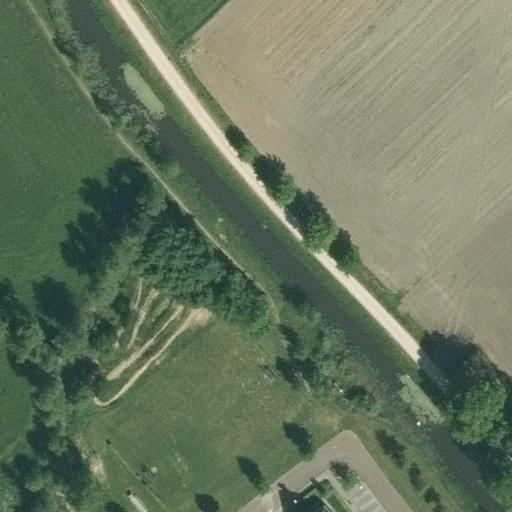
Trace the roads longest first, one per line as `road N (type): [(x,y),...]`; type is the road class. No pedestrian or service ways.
road 1 (track): [(119,0),(218,146),(511,462)]
road 2 (residential): [(399,511),(364,466),(334,457),(260,511)]
